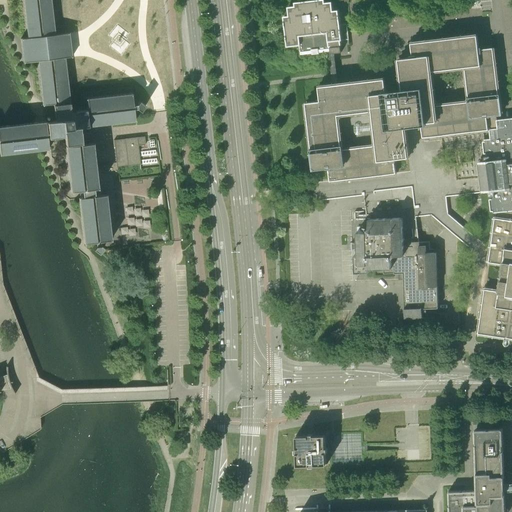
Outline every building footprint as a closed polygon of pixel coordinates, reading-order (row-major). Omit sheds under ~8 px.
[(48,138),(49,138),(65,135),(71,191),(82,189),(83,197),(79,197),(84,242),(95,241),(95,245),(93,248),(99,253),(103,247),(100,244),(99,241),(111,239),(106,194),(98,195),(97,188),(98,188),(93,142),(81,143),(81,142),(82,142),(80,130),(79,127),(88,126),(88,125),(89,125),(90,126),(135,121),(134,109),(137,109),(141,111),(143,109),(145,105),(139,101),(137,104),(133,105),(132,93),(86,98),(88,110),(86,110),(86,109),(82,110),(74,111),(71,112),(70,103),(69,103),(69,102),(70,102),(68,84),(65,58),(72,57),(71,45),(69,33),(55,35),(51,0),(23,0),(28,38),(21,39),(23,62),(38,61),(43,105),(54,104),(54,105),(55,117),(56,120),(47,121),(47,122),(46,122),(46,121),(38,122),(0,126),(0,390),(0,391),(0,389),(0,151),(0,154),(43,150),(49,149),(48,138)] [(511,117),(497,120),(496,115),(502,114),(494,48),(479,49),(478,35),(411,43),(413,57),(399,59),(401,77),(402,89),(386,91),(385,79),(338,84),(334,46),(341,45),(341,40),(349,39),(347,24),(341,25),(339,10),(333,10),(332,2),(325,2),(324,0),(314,0),(294,2),(294,6),(287,7),(288,16),(283,16),(287,47),(299,45),(301,55),(312,54),(312,55),(319,54),(319,53),(329,52),(332,77),(332,85),(318,87),(320,101),(305,103),(310,152),(312,153),(314,169),(328,167),(330,181),(396,174),(394,159),(409,157),(405,126),(421,124),(422,138),(489,130),(490,138),(484,139),(485,141),(483,141),(484,154),(486,153),(486,161),(478,162),(481,192),(490,191),(491,198),(489,199),(491,211),(493,211),(493,213),(497,212),(497,218),(495,217),(489,262),(502,264),(498,291),(485,289),(478,333),(511,338),(511,117)] [(145,145),(144,136),(114,140),(117,167),(128,166),(140,165),(138,145),(145,145)] [(403,273),(405,317),(405,319),(422,318),(422,309),(438,308),(437,253),(426,253),(426,246),(420,246),(420,241),(408,242),(408,246),(404,246),(404,238),(403,218),(369,219),(369,228),(366,231),(357,232),(358,255),(354,255),(355,273),(369,273),(369,269),(392,268),(392,266),(394,266),(394,273),(403,273)] [(0,268),(2,285),(17,323),(38,378),(39,377),(3,285),(0,257),(0,268)] [(11,388),(14,394),(15,394),(14,391),(12,388),(9,382),(8,379),(7,373),(7,366),(6,366),(6,374),(7,381),(10,386),(11,388)] [(7,381),(6,374),(0,375),(0,389),(0,391),(11,388),(10,386),(7,381)] [(18,443),(34,433),(41,429),(40,418),(39,419),(40,429),(2,452),(0,449),(0,451),(2,453),(18,443)] [(505,511),(504,490),(504,485),(502,428),(476,429),(478,490),(448,491),(448,511),(505,511)] [(327,465),(327,452),(328,452),(328,447),(326,447),(326,435),(313,435),(313,434),(309,434),(309,435),(296,436),(296,448),(295,448),(295,453),(297,453),(297,466),(310,465),(310,467),(314,466),(314,465),(327,465)]
